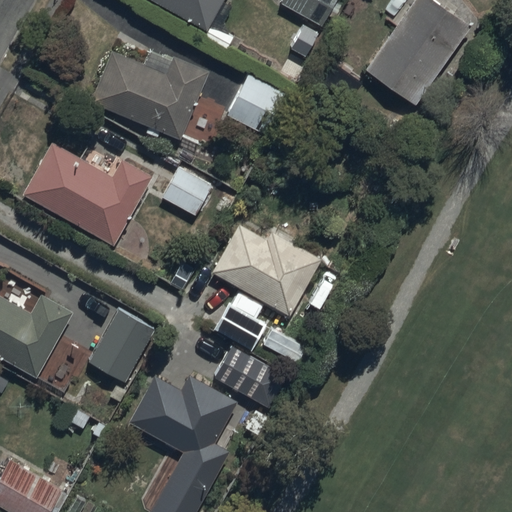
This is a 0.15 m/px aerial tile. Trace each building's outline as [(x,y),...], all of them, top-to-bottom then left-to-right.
[(158,0),(203,24),(216,0),(158,0)] [(283,0),(322,22),(334,0),(283,0)] [(415,99),(467,22),(435,0),(408,0),(364,65),(415,99)] [(303,21),(290,45),(304,53),(317,29),(303,21)] [(90,97),(182,133),(202,83),(209,64),(171,50),(164,68),(110,47),(90,97)] [(351,82),(364,58),(349,50),(336,74),(351,82)] [(307,62),(289,53),(279,72),(296,82),(307,62)] [(225,108),(263,130),(285,92),(246,70),(225,108)] [(21,190),(112,240),(142,186),(151,169),(121,152),(111,169),(50,136),(21,190)] [(158,192),(194,211),(211,180),(175,161),(158,192)] [(209,269),(286,311),(313,261),(318,252),(270,225),(265,235),(236,219),(209,269)] [(0,353),(36,373),(62,325),(72,308),(39,290),(29,307),(0,291),(0,353)] [(214,324),(252,345),(266,319),(228,298),(214,324)] [(86,357),(125,378),(155,324),(116,303),(86,357)] [(221,367),(264,391),(277,366),(235,343),(221,367)] [(153,434),(203,461),(237,398),(188,371),(181,385),(155,371),(127,420),(153,434)] [(0,461),(0,504),(14,511),(47,511),(64,483),(6,451),(0,461)]
